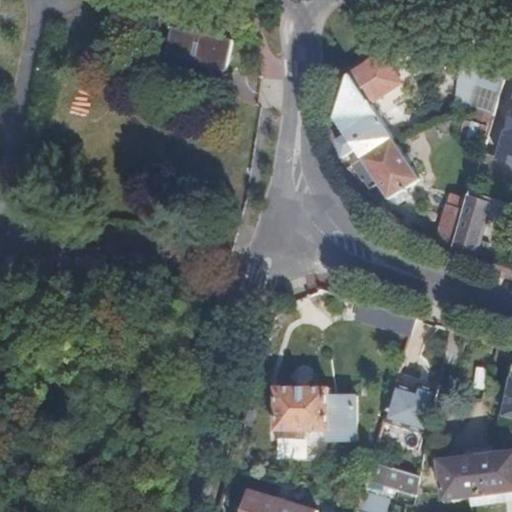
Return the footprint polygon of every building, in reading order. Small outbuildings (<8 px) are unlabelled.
[(234,43),(173,29),(168,57),(200,64),(200,66),(228,72),(234,43)] [(423,87),(423,58),(384,58),(351,80),(338,124),(348,139),(340,145),(344,162),(357,154),(363,163),(394,142),(386,129),(390,125),(385,119),(381,121),(377,115),(392,104),(394,107),(406,99),(399,87),(401,86),(423,87)] [(493,119),(508,69),(484,66),(459,63),(456,115),(472,111),(493,119)] [(489,132),(493,119),(472,111),(469,124),(489,132)] [(511,119),(499,162),(511,166),(511,119)] [(462,139),(485,148),(489,132),(469,124),(467,124),(462,139)] [(363,163),(354,170),(364,185),(365,184),(371,192),(380,187),(390,202),(391,201),(407,191),(420,181),(394,142),(363,163)] [(407,191),(391,201),(396,209),(412,197),(407,191)] [(439,245),(454,251),(469,203),(454,198),(451,209),(450,209),(439,245)] [(454,251),(477,260),(492,209),(469,201),(469,203),(454,251)] [(418,321),(364,305),(359,323),(413,339),(418,321)] [(470,337),(453,332),(446,364),(463,368),(470,337)] [(417,394),(398,387),(386,424),(431,438),(440,394),(425,389),(424,395),(417,394)] [(331,392),(278,391),(278,434),(326,434),(327,445),(357,445),(358,401),(331,400),(331,392)] [(317,453),(289,452),(289,470),(316,470),(317,453)] [(511,456),(442,465),(446,493),(441,494),(443,499),(446,499),(447,506),(511,497),(511,456)] [(422,481),(374,466),(369,481),(419,497),(422,481)] [(321,511),(322,511),(252,492),(245,511),(321,511)] [(365,495),(364,497),(359,511),(384,511),(387,502),(365,495)]
